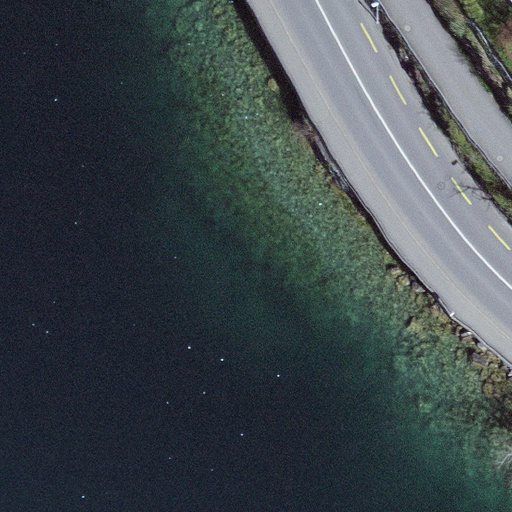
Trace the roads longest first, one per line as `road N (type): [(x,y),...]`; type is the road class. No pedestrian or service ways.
road 1 (primary): [(511,289),(424,187),(316,0)]
road 2 (residential): [(511,148),(408,0)]
